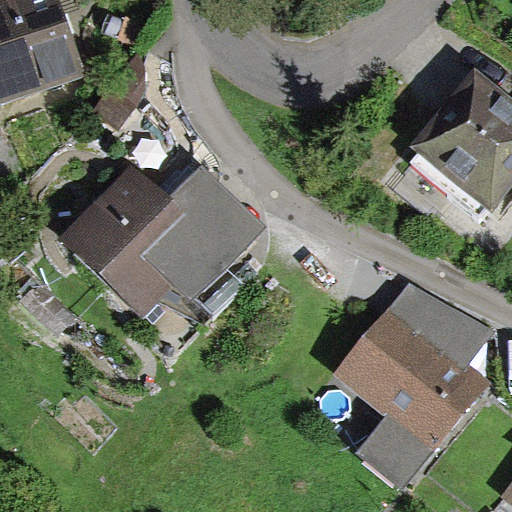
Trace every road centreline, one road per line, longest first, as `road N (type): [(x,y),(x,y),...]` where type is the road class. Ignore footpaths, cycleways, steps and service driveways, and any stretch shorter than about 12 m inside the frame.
road 1 (residential): [(192,10),(200,97),(263,184),(334,229),(511,312)]
road 2 (residential): [(192,10),(259,64),(330,73),(356,62),(426,0)]
